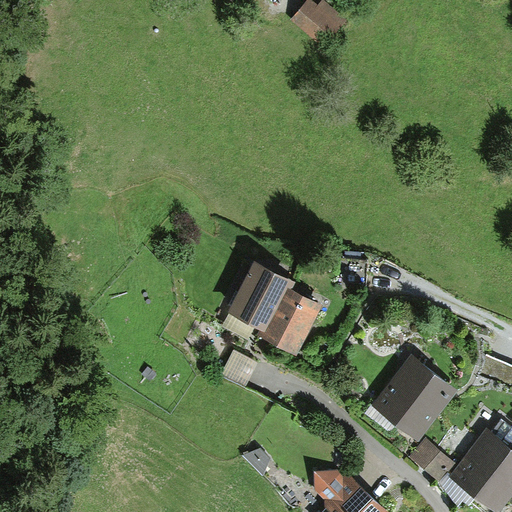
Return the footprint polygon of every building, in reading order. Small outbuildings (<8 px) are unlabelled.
[(321,47),(345,21),(323,1),(318,7),(310,0),(309,0),(291,20),(321,47)] [(358,255),(327,256),(328,281),(359,280),(358,255)] [(314,303),(248,262),(223,304),(289,344),(314,303)] [(511,365),(484,351),(469,381),(511,402),(511,365)] [(370,403),(409,435),(444,393),(405,361),(370,403)] [(511,449),(486,430),(453,475),(492,503),(511,476),(511,449)] [(420,440),(409,452),(436,476),(446,464),(420,440)] [(381,511),(350,476),(316,475),(315,497),(329,498),(327,511),(381,511)]
